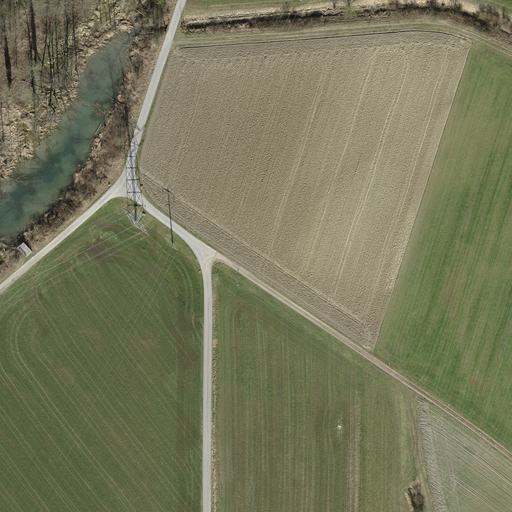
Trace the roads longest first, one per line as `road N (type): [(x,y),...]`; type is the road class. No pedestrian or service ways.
road 1 (track): [(205,250),(511,459)]
road 2 (unclassified): [(209,511),(205,250),(126,183)]
road 3 (track): [(168,43),(425,25),(511,55)]
road 4 (track): [(178,12),(349,0)]
road 5 (track): [(0,291),(126,183)]
road 6 (track): [(417,389),(435,511)]
